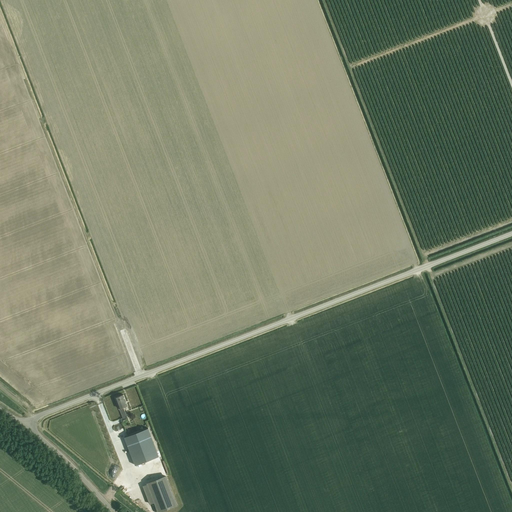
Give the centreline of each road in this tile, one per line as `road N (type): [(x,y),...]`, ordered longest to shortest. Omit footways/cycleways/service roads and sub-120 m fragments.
road 1 (unclassified): [(25,425),(511,233)]
road 2 (tertiary): [(114,511),(25,425)]
